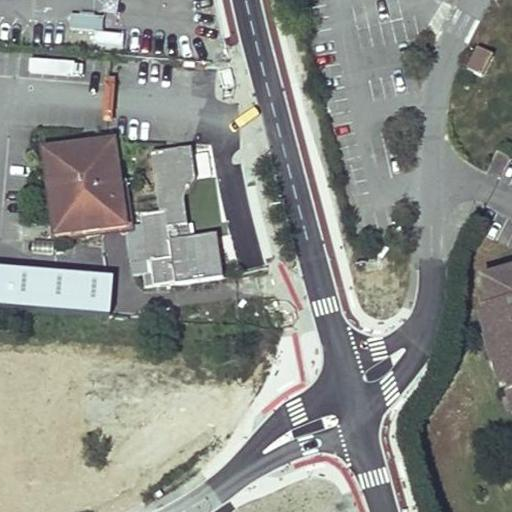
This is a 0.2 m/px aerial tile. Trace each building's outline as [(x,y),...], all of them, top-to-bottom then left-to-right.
[(102,41),(103,16),(69,15),(68,40),(102,41)] [(468,70),(481,76),(492,55),(479,49),(468,70)] [(115,144),(42,153),(55,239),(128,229),(115,144)] [(143,227),(128,229),(135,280),(146,279),(147,290),(222,281),(216,236),(189,240),(183,203),(198,183),(195,161),(206,159),(204,149),(152,157),(160,210),(140,213),(143,227)] [(511,269),(482,278),(490,307),(486,308),(509,392),(511,391),(511,269)]
